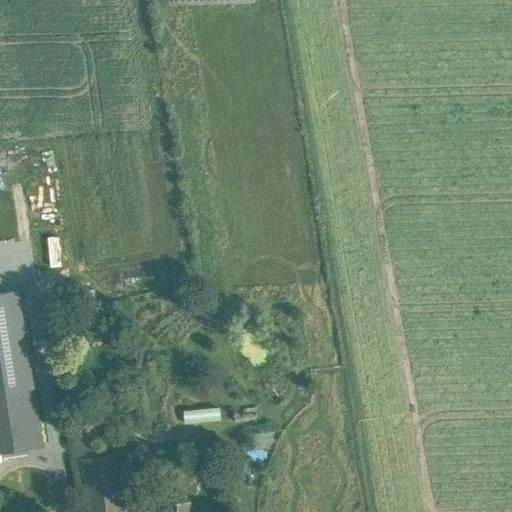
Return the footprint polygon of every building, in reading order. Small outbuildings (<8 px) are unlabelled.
[(93,289),(82,291),(84,301),(94,300),(93,289)] [(0,293),(0,384),(33,380),(19,290),(0,293)] [(39,420),(33,380),(0,384),(0,452),(43,446),(42,442),(49,441),(46,419),(39,420)] [(91,511),(123,511),(114,453),(83,458),(91,511)] [(190,511),(190,501),(165,502),(165,511),(190,511)]
